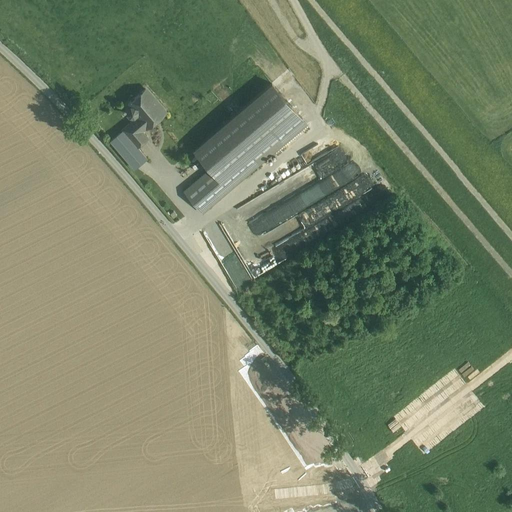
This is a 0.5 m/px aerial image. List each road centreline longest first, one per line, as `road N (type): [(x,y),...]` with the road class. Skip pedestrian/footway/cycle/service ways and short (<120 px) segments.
road 1 (unclassified): [(382,511),(157,209),(0,47)]
road 2 (track): [(320,120),(329,63),(298,0)]
